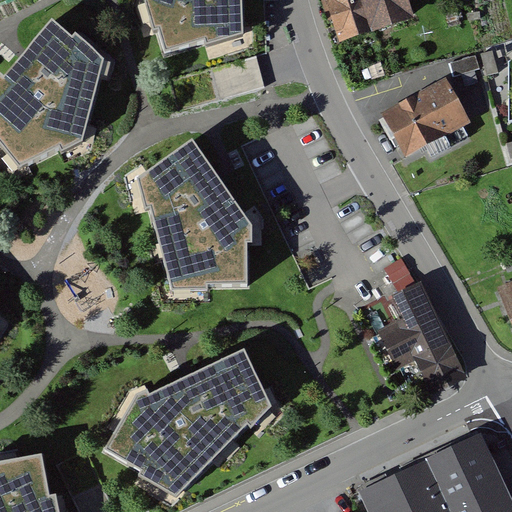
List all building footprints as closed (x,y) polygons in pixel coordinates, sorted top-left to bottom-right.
[(244,0),(139,0),(136,9),(158,64),(245,40),(244,0)] [(333,0),(345,39),(416,17),(410,0),(333,0)] [(49,19),(0,70),(0,154),(16,176),(83,151),(105,62),(49,19)] [(472,128),(449,86),(392,116),(414,159),(472,128)] [(192,139),(131,180),(166,295),(250,292),(252,226),(192,139)] [(468,378),(420,283),(393,297),(408,326),(384,338),(406,381),(427,370),(439,393),(468,378)] [(511,289),(502,294),(511,316),(511,289)] [(142,392),(98,454),(174,503),(274,413),(246,346),(142,392)] [(511,511),(511,487),(488,437),(370,493),(379,511),(511,511)] [(0,473),(0,511),(56,511),(40,467),(0,473)]
